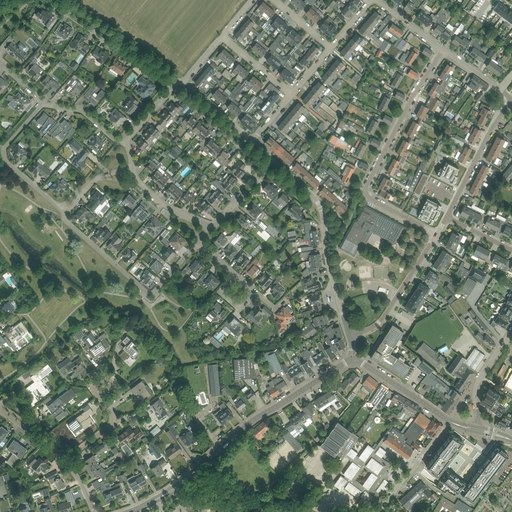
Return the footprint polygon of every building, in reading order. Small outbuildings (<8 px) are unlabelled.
[(307,2),(310,4),(313,0),(307,0),(305,0),(304,2),(301,0),(300,0),(296,5),(301,10),(306,4),(305,4),(307,2)] [(351,11),(345,6),(338,0),(336,3),(332,8),(334,10),(335,10),(337,12),(339,9),(336,7),(339,4),(344,9),(341,12),(346,16),(351,11)] [(356,5),(349,0),(345,0),(348,2),(345,6),(351,11),(351,10),(352,11),(353,11),(354,9),(354,8),(353,8),(356,5)] [(410,12),(416,5),(417,7),(419,4),(416,0),(415,0),(410,0),(408,3),(404,8),(410,12)] [(429,12),(424,8),(429,1),(427,0),(425,0),(422,5),(418,9),(421,11),(416,17),(422,21),(427,14),(429,12)] [(496,5),(492,11),(497,14),(503,5),(499,2),(498,3),(497,1),(495,4),(496,5)] [(258,13),(259,12),(262,15),(262,14),(262,15),(265,12),(269,7),(263,2),(259,7),(256,11),(258,13)] [(311,18),(318,9),(313,5),(312,6),(311,8),(306,13),(311,18)] [(437,15),(433,20),(436,23),(436,21),(443,13),(447,7),(444,5),(437,15)] [(497,14),(496,15),(500,18),(508,9),(503,5),(497,14)] [(275,12),(269,7),(265,12),(268,15),(265,18),(267,20),(270,17),(275,12)] [(323,13),(320,12),(318,9),(311,18),(316,22),(320,16),(323,13)] [(508,9),(500,18),(505,21),(511,12),(508,9)] [(36,15),(40,18),(47,23),(46,25),(49,28),(50,25),(53,21),(52,22),(50,20),(53,15),(49,13),(48,14),(43,10),(41,13),(38,11),(36,15)] [(379,19),(381,17),(379,14),(376,12),(375,12),(371,16),(377,21),(381,25),(384,22),(379,19)] [(443,13),(436,21),(439,24),(441,21),(442,21),(446,16),(443,13)] [(430,17),(427,14),(422,21),(428,25),(435,16),(432,14),(430,17)] [(377,21),(371,16),(367,21),(373,26),(377,21)] [(268,24),(264,29),(266,31),(267,32),(272,26),(273,27),(276,30),(283,21),(278,17),(275,21),(274,22),(271,20),(268,24)] [(256,30),(252,27),(251,26),(254,23),(249,19),(244,25),(251,31),(254,33),(256,30)] [(324,32),(332,23),(329,21),(329,20),(327,19),(324,22),(319,27),(324,32)] [(283,21),(276,30),(281,33),(279,36),(281,38),(284,35),(282,32),(283,31),(285,29),(288,26),(283,21)] [(373,26),(367,21),(363,26),(369,31),(373,26)] [(337,27),(335,25),(332,23),(324,32),(330,36),(334,31),(334,30),(337,27)] [(71,36),(74,31),(71,29),(72,28),(65,24),(61,29),(59,27),(55,33),(61,37),(62,36),(63,35),(67,37),(69,35),(71,36)] [(394,33),(398,28),(398,27),(396,25),(395,26),(392,24),(387,31),(393,35),(394,33)] [(438,25),(434,30),(435,31),(434,32),(437,33),(438,33),(440,35),(446,27),(443,24),(441,26),(438,25)] [(251,31),(244,25),(239,30),(247,37),(249,38),(251,36),(248,34),(251,31)] [(369,31),(363,26),(359,31),(363,34),(365,36),(367,34),(371,37),(373,34),(369,31)] [(398,28),(394,33),(393,35),(398,39),(400,37),(401,35),(403,32),(401,30),(401,29),(399,27),(398,28)] [(446,27),(440,35),(446,39),(450,34),(452,36),(454,33),(452,31),(446,27)] [(290,43),(297,34),(292,29),(288,35),(285,39),(290,43)] [(382,38),(387,31),(385,29),(379,35),(382,38)] [(247,37),(239,30),(235,36),(244,44),(246,42),(244,40),(247,37)] [(455,37),(452,41),(458,46),(462,40),(466,34),(464,32),(462,35),(461,34),(459,37),(456,35),(455,37)] [(79,33),(73,42),(72,42),(69,46),(77,51),(79,48),(86,53),(90,47),(82,42),(86,38),(79,33)] [(254,46),(252,48),(257,52),(264,44),(261,41),(261,40),(260,39),(262,36),(260,34),(258,36),(254,41),(257,43),(254,46)] [(298,43),(302,38),(297,34),(290,43),(293,45),(293,44),(295,46),(298,43)] [(356,34),(352,39),(358,44),(361,46),(366,40),(363,37),(362,39),(359,36),(356,34)] [(383,42),(376,36),(374,35),(373,34),(371,37),(381,46),(383,42)] [(469,48),(475,39),(473,37),(470,41),(466,39),(469,35),(466,34),(462,40),(458,46),(464,50),(467,47),(469,48)] [(482,48),(478,43),(480,40),(477,37),(475,39),(469,48),(472,50),(470,53),(476,58),(480,51),(481,49),(482,48)] [(402,38),(400,41),(396,47),(401,51),(407,42),(402,39),(403,38),(402,38)] [(37,39),(34,41),(40,47),(43,45),(37,39)] [(358,44),(352,39),(348,43),(355,49),(354,48),(358,44)] [(304,43),(303,45),(305,47),(308,44),(312,47),(309,50),(314,55),(319,49),(307,40),(304,43)] [(17,46),(12,42),(11,43),(7,47),(5,49),(10,53),(10,54),(13,56),(14,56),(21,62),(24,59),(25,59),(27,57),(26,56),(27,55),(22,51),(23,50),(24,51),(26,48),(20,43),(17,46)] [(278,56),(280,55),(275,51),(280,45),(277,43),(272,49),(271,50),(273,52),(271,55),(267,60),(272,64),(278,56)] [(355,49),(348,43),(344,48),(350,53),(353,50),(356,53),(357,51),(355,49)] [(269,48),(266,46),(264,44),(257,52),(262,56),(266,51),(269,48)] [(314,55),(309,50),(305,47),(303,45),(301,44),(299,46),(305,51),(303,55),(309,60),(314,55)] [(97,47),(92,54),(98,58),(97,59),(99,60),(101,61),(102,62),(103,61),(104,62),(109,54),(108,53),(107,51),(105,51),(104,52),(101,50),(102,50),(97,47)] [(422,52),(426,55),(429,57),(432,52),(425,47),(422,52)] [(350,53),(344,48),(340,53),(346,58),(350,53)] [(416,53),(418,51),(414,48),(411,53),(408,51),(406,54),(414,59),(417,54),(416,53)] [(219,60),(220,58),(223,61),(229,54),(224,49),(219,54),(220,54),(217,58),(219,60)] [(303,55),(296,49),(295,52),(302,58),(300,62),(305,66),(309,60),(303,55)] [(485,58),(486,56),(480,51),(476,58),(482,62),(485,58)] [(404,53),(399,60),(404,63),(408,66),(409,64),(411,64),(413,61),(414,59),(406,54),(404,53)] [(235,59),(229,54),(223,61),(222,63),(228,67),(231,64),(235,59)] [(286,61),(284,59),(283,60),(278,56),(272,64),(277,69),(281,63),(283,65),(286,61)] [(37,80),(40,76),(41,75),(38,73),(42,69),(36,63),(37,61),(34,59),(29,65),(31,67),(27,72),(37,80)] [(338,59),(334,64),(340,69),(344,64),(338,59)] [(115,60),(109,67),(121,75),(126,68),(121,64),(115,60)] [(493,71),(497,65),(491,61),(486,66),(493,71)] [(502,65),(501,65),(498,63),(497,65),(493,71),(499,75),(503,70),(500,67),(502,65)] [(237,72),(239,74),(243,68),(238,64),(234,69),(234,70),(232,73),(235,75),(237,72)] [(340,69),(334,64),(330,69),(336,74),(340,69)] [(447,64),(443,70),(448,74),(452,68),(453,69),(455,65),(453,64),(451,66),(447,64)] [(213,75),(216,72),(214,70),(213,69),(209,66),(205,72),(209,76),(214,80),(218,83),(220,81),(217,78),(213,75)] [(285,78),(292,70),(287,66),(284,69),(280,74),(285,78)] [(404,71),(404,72),(407,74),(412,77),(414,79),(415,79),(418,74),(411,69),(407,67),(405,70),(407,71),(406,73),(404,72),(404,71)] [(248,72),(243,68),(239,74),(237,76),(241,80),(244,78),(248,72)] [(336,74),(330,69),(326,74),(332,79),(336,74)] [(295,72),(292,70),(285,78),(290,83),(295,77),(298,74),(295,72)] [(452,76),(448,74),(443,70),(439,77),(443,79),(441,82),(447,85),(446,85),(449,81),(452,76)] [(400,71),(395,78),(400,81),(403,76),(402,75),(403,73),(400,71)] [(206,79),(209,76),(205,72),(200,77),(207,83),(212,88),(214,86),(206,79)] [(351,79),(356,83),(361,77),(356,73),(351,79)] [(69,86),(65,90),(69,93),(69,92),(70,93),(73,95),(74,96),(76,95),(77,94),(77,95),(84,88),(81,86),(82,84),(78,81),(76,79),(77,77),(74,74),(72,77),(70,80),(66,83),(69,86)] [(332,79),(326,74),(322,78),(328,84),(332,79)] [(474,75),(467,85),(474,90),(481,80),(474,75)] [(55,90),(59,86),(56,83),(47,76),(41,83),(45,86),(46,85),(48,87),(50,90),(52,87),(55,90)] [(220,87),(226,80),(225,80),(227,78),(224,76),(220,81),(218,83),(217,84),(220,87)] [(253,86),(258,81),(253,76),(248,82),(249,82),(247,85),(251,89),(253,86)] [(150,94),(150,93),(152,91),(152,90),(155,87),(147,80),(146,81),(142,77),(138,81),(143,86),(138,93),(145,98),(149,93),(150,94)] [(207,83),(200,77),(195,83),(200,87),(197,90),(198,90),(202,94),(206,89),(204,87),(207,83)] [(397,87),(400,82),(400,81),(395,78),(390,86),(394,88),(396,86),(397,87)] [(489,85),(481,80),(474,90),(477,92),(480,88),(484,91),(489,85)] [(0,92),(0,93),(6,87),(9,84),(6,82),(4,81),(1,85),(0,84),(0,92)] [(258,81),(251,89),(253,90),(256,92),(258,90),(260,88),(263,85),(258,81)] [(238,90),(240,92),(247,85),(244,82),(242,85),(238,90)] [(319,82),(315,86),(321,92),(323,94),(325,91),(323,89),(325,87),(323,85),(319,82)] [(438,93),(442,87),(444,89),(447,85),(441,82),(439,84),(436,82),(431,88),(438,93)] [(274,93),(270,98),(274,102),(275,102),(276,102),(277,100),(277,99),(279,96),(277,94),(280,91),(270,83),(266,88),(269,90),(270,89),(273,92),(272,92),(274,93)] [(317,96),(321,92),(315,86),(311,91),(317,96)] [(97,103),(100,99),(106,93),(102,90),(95,97),(92,95),(95,92),(93,91),(94,89),(92,87),(87,92),(83,96),(87,99),(86,100),(90,104),(91,103),(94,106),(96,103),(97,103)] [(217,99),(224,91),(219,87),(217,90),(212,95),(217,99)] [(463,87),(457,96),(461,98),(467,90),(463,87)] [(224,91),(217,99),(222,103),(227,98),(226,98),(227,97),(230,99),(234,95),(238,90),(235,88),(229,95),(224,91)] [(438,93),(431,88),(428,94),(431,96),(432,95),(435,97),(438,93)] [(317,96),(311,91),(307,96),(313,101),(317,96)] [(405,95),(397,91),(394,97),(402,101),(405,95)] [(274,102),(270,98),(265,94),(263,92),(263,93),(261,95),(266,99),(264,102),(270,107),(274,102)] [(478,101),(484,95),(480,92),(475,98),(478,101)] [(25,109),(31,103),(27,99),(26,100),(18,93),(16,96),(15,95),(14,96),(8,95),(7,100),(11,101),(17,106),(14,109),(20,114),(25,108),(25,109)] [(386,94),(382,102),(387,104),(390,99),(389,98),(390,96),(386,94)] [(231,102),(227,107),(232,112),(236,106),(239,104),(234,100),(235,99),(236,97),(234,95),(230,99),(233,102),(232,103),(231,102)] [(440,101),(435,97),(432,95),(431,96),(430,98),(429,100),(430,100),(430,101),(438,105),(440,101)] [(131,114),(133,112),(138,106),(136,105),(139,102),(132,96),(127,102),(128,103),(124,108),(131,114)] [(313,101),(307,96),(303,101),(309,106),(313,101)] [(270,107),(264,102),(260,99),(257,97),(256,97),(255,99),(259,101),(262,104),(263,105),(260,109),(263,111),(265,113),(270,107)] [(243,108),(242,109),(243,109),(245,111),(252,102),(250,100),(243,108)] [(344,111),(348,104),(344,101),(338,107),(344,111)] [(434,111),(438,105),(430,101),(428,103),(425,106),(429,108),(434,111)] [(245,111),(244,112),(247,114),(248,112),(255,104),(252,102),(245,111)] [(384,110),(387,105),(387,104),(382,102),(378,109),(382,112),(383,109),(384,110)] [(167,108),(170,111),(175,115),(178,111),(179,112),(183,108),(177,103),(175,105),(172,103),(167,108)] [(298,103),(294,108),(300,113),(304,108),(298,103)] [(426,113),(429,108),(425,106),(422,104),(422,105),(421,106),(419,110),(426,114),(426,113)] [(490,112),(488,110),(489,107),(481,104),(479,108),(482,109),(479,114),(481,116),(487,118),(490,112)] [(236,106),(232,112),(237,116),(241,111),(241,110),(243,107),(240,105),(238,108),(236,106)] [(302,115),(300,113),(294,108),(290,113),(296,118),(298,120),(302,115)] [(116,127),(120,123),(122,124),(127,119),(123,115),(124,113),(120,109),(118,111),(116,109),(115,110),(114,109),(111,113),(113,115),(109,119),(113,122),(112,123),(116,127)] [(170,111),(168,113),(165,110),(161,115),(168,122),(173,117),(174,118),(176,116),(175,115),(170,111)] [(432,117),(426,113),(426,114),(419,110),(417,114),(416,115),(417,116),(420,118),(419,119),(422,121),(423,120),(429,123),(432,117)] [(245,116),(240,121),(245,126),(250,120),(253,117),(248,112),(247,114),(245,116)] [(296,118),(290,113),(286,118),(292,123),(296,118)] [(39,118),(36,121),(39,124),(40,123),(43,125),(43,126),(44,126),(39,132),(43,135),(52,125),(55,121),(51,117),(50,119),(48,117),(46,115),(45,114),(44,114),(43,114),(43,115),(39,118),(40,118),(39,119),(39,118)] [(165,126),(168,122),(161,115),(158,119),(156,121),(159,123),(157,126),(163,131),(164,131),(165,129),(167,127),(165,126)] [(393,119),(385,115),(382,120),(390,124),(393,119)] [(183,121),(182,122),(183,123),(184,125),(185,123),(190,128),(190,129),(194,124),(197,121),(191,116),(189,119),(187,117),(185,119),(183,121)] [(483,125),(487,118),(481,116),(478,122),(483,125)] [(250,120),(245,126),(251,130),(252,128),(255,131),(259,126),(256,124),(258,121),(255,119),(253,117),(250,120)] [(378,119),(374,117),(370,125),(375,128),(378,122),(377,122),(378,119)] [(292,123),(286,118),(282,123),(288,127),(292,123)] [(433,127),(422,121),(419,119),(417,123),(413,121),(410,128),(415,131),(419,124),(420,124),(420,123),(432,129),(433,127)] [(72,127),(65,120),(59,126),(57,123),(49,132),(54,137),(57,134),(63,140),(66,136),(68,138),(75,130),(71,127),(72,127)] [(352,122),(350,125),(353,127),(358,130),(362,132),(364,129),(352,122)] [(196,125),(194,124),(190,129),(187,132),(191,136),(194,132),(198,135),(204,127),(199,123),(196,125)] [(288,127),(282,123),(278,127),(284,132),(288,127)] [(163,131),(157,126),(155,128),(152,125),(147,130),(155,137),(160,131),(161,133),(163,131)] [(372,133),(375,128),(370,125),(366,132),(370,134),(371,133),(372,133)] [(204,138),(209,132),(204,127),(198,135),(201,138),(199,140),(201,141),(199,144),(201,146),(206,140),(204,138)] [(324,133),(322,131),(319,128),(315,133),(320,138),(324,133)] [(412,137),(415,131),(410,128),(406,134),(410,136),(409,139),(411,140),(413,138),(412,137)] [(475,128),(472,135),(477,137),(481,131),(475,128)] [(152,141),(155,137),(147,130),(143,136),(146,138),(144,140),(150,146),(152,147),(153,146),(150,143),(152,141)] [(104,144),(101,142),(99,139),(96,136),(95,137),(92,135),(89,138),(88,140),(90,142),(88,145),(93,149),(92,151),(96,154),(97,152),(102,146),(104,144)] [(333,135),(328,144),(344,153),(344,152),(345,150),(341,148),(345,142),(333,135)] [(474,144),(477,137),(472,135),(468,142),(474,144)] [(459,140),(454,138),(451,136),(450,140),(462,146),(464,143),(459,140)] [(270,147),(275,142),(270,137),(265,143),(270,147)] [(496,139),(494,143),(495,143),(502,146),(505,148),(508,143),(505,141),(503,140),(497,137),(498,138),(497,139),(496,139)] [(150,146),(144,140),(144,141),(141,138),(136,143),(139,146),(137,148),(138,149),(141,152),(143,153),(147,149),(149,151),(152,147),(150,146)] [(370,143),(375,146),(378,147),(381,142),(373,138),(370,143)] [(73,139),(68,144),(70,146),(69,146),(76,153),(77,152),(78,153),(79,153),(80,153),(77,157),(76,157),(71,162),(73,163),(81,171),(86,165),(82,161),(89,153),(84,149),(83,148),(73,139)] [(208,142),(206,140),(201,146),(200,145),(201,146),(200,147),(207,154),(210,151),(216,144),(211,139),(208,142)] [(410,143),(411,142),(417,145),(418,144),(414,142),(411,140),(409,139),(407,142),(403,140),(400,146),(406,149),(405,149),(409,143),(410,143)] [(460,149),(441,139),(440,142),(443,144),(458,152),(460,149)] [(274,151),(279,146),(275,142),(270,147),(274,151)] [(499,152),(502,146),(495,143),(494,145),(493,144),(491,148),(492,149),(499,152)] [(13,151),(11,153),(14,155),(16,157),(16,158),(19,161),(20,160),(23,162),(27,157),(25,155),(27,152),(18,144),(13,150),(13,151)] [(221,149),(216,144),(210,151),(215,156),(214,157),(216,159),(221,154),(221,153),(219,151),(221,149)] [(173,149),(180,154),(182,151),(176,146),(173,149)] [(279,156),(284,150),(279,146),(274,151),(279,156)] [(409,151),(406,149),(400,146),(397,153),(400,155),(399,157),(404,160),(405,161),(406,158),(404,156),(405,154),(407,155),(409,151)] [(360,157),(363,151),(358,148),(358,149),(355,147),(351,155),(357,158),(359,156),(360,157)] [(471,150),(465,147),(462,154),(468,157),(471,150)] [(141,152),(138,149),(133,154),(137,158),(141,152)] [(496,158),(499,152),(492,149),(492,150),(490,150),(488,154),(490,154),(496,158)] [(284,160),(289,154),(284,150),(279,156),(284,160)] [(216,159),(216,160),(222,166),(223,165),(224,166),(225,164),(228,160),(226,158),(229,155),(223,151),(221,153),(221,154),(216,159)] [(464,163),(468,157),(462,154),(458,152),(455,158),(459,160),(464,163)] [(294,158),(289,154),(284,160),(289,164),(294,158)] [(493,163),(496,158),(490,154),(489,156),(487,155),(486,159),(493,163)] [(151,172),(159,163),(160,163),(155,158),(154,159),(151,157),(146,163),(148,165),(146,168),(151,173),(151,172)] [(177,160),(183,165),(185,162),(179,157),(177,160)] [(403,163),(404,160),(399,157),(398,160),(394,158),(390,165),(396,168),(399,170),(399,169),(401,165),(400,164),(401,162),(403,163)] [(423,159),(419,168),(423,170),(427,161),(423,159)] [(36,161),(29,169),(34,174),(38,170),(46,178),(51,172),(42,165),(41,166),(36,162),(36,161)] [(232,172),(232,171),(232,172),(237,175),(237,176),(240,178),(244,173),(241,170),(245,166),(239,161),(236,165),(237,166),(232,172)] [(361,161),(358,167),(366,171),(368,165),(361,161)] [(355,166),(347,162),(343,171),(351,175),(354,169),(353,169),(355,166)] [(440,168),(437,175),(442,177),(445,179),(445,178),(447,179),(448,179),(447,180),(448,180),(449,181),(454,183),(458,176),(455,175),(459,168),(446,162),(443,169),(440,168)] [(163,174),(165,172),(160,168),(162,165),(159,163),(151,172),(153,174),(151,177),(156,182),(163,174)] [(298,173),(302,168),(297,163),(292,168),(298,173)] [(511,179),(511,164),(502,176),(509,183),(511,179)] [(397,174),(399,170),(396,168),(390,165),(387,172),(394,175),(395,175),(396,174),(396,173),(397,174)] [(483,165),(479,171),(485,174),(489,168),(483,165)] [(235,178),(237,176),(237,175),(232,172),(232,171),(231,171),(229,168),(226,172),(229,176),(228,176),(226,179),(233,186),(238,181),(235,178)] [(303,178),(308,173),(302,168),(298,173),(303,178)] [(419,168),(414,177),(418,179),(423,170),(419,168)] [(173,178),(165,171),(163,174),(156,182),(161,186),(164,183),(166,186),(173,178)] [(330,174),(336,179),(339,176),(333,171),(330,174)] [(346,183),(351,175),(343,171),(341,174),(344,175),(341,180),(346,183)] [(482,181),(485,174),(479,171),(476,178),(482,181)] [(309,183),(314,178),(308,173),(303,178),(309,183)] [(423,174),(414,192),(419,195),(428,177),(423,174)] [(178,187),(175,184),(175,183),(174,182),(174,181),(177,178),(175,176),(173,178),(166,186),(168,187),(166,190),(168,192),(171,195),(178,187)] [(414,189),(418,179),(414,177),(411,176),(406,185),(410,187),(414,189)] [(391,181),(390,181),(388,179),(385,178),(384,177),(383,178),(381,182),(386,185),(388,186),(391,181)] [(319,183),(314,178),(309,183),(315,188),(319,183)] [(484,182),(482,181),(476,178),(473,185),(479,188),(481,189),(483,186),(482,186),(484,182)] [(58,179),(50,188),(56,193),(59,195),(61,193),(63,190),(64,191),(67,187),(65,186),(68,183),(63,179),(60,182),(58,179)] [(228,191),(233,186),(226,179),(223,182),(219,182),(216,179),(215,181),(214,180),(213,181),(224,190),(225,188),(228,191)] [(224,190),(213,181),(213,182),(212,181),(210,183),(212,184),(211,185),(211,186),(212,187),(212,188),(216,191),(213,194),(220,201),(224,196),(221,193),(224,190)] [(385,191),(388,186),(386,185),(381,182),(379,187),(378,188),(379,188),(381,190),(385,191)] [(267,193),(268,194),(268,197),(269,197),(272,200),(274,197),(277,194),(275,192),(277,189),(273,185),(272,187),(268,183),(265,187),(264,186),(263,188),(264,188),(263,189),(266,192),(267,193)] [(181,199),(188,191),(180,185),(179,186),(171,195),(176,200),(179,197),(181,199)] [(478,192),(479,188),(473,185),(469,192),(475,195),(477,191),(478,192)] [(329,186),(326,189),(324,187),(319,192),(325,197),(329,192),(332,189),(331,189),(329,186)] [(385,191),(381,190),(379,194),(380,194),(380,196),(388,200),(391,194),(385,191)] [(93,199),(87,206),(93,212),(98,206),(100,204),(101,205),(107,199),(104,197),(97,191),(95,192),(94,192),(93,194),(93,195),(91,197),(93,199)] [(194,199),(196,197),(196,196),(192,193),(192,194),(188,191),(181,199),(186,204),(189,201),(191,203),(194,199)] [(489,196),(490,194),(485,191),(483,194),(483,193),(480,198),(486,201),(488,196),(489,196)] [(215,206),(220,201),(213,194),(210,192),(204,200),(210,205),(212,203),(215,206)] [(331,202),(335,197),(329,192),(325,197),(331,202)] [(278,195),(272,201),(278,207),(281,203),(282,202),(285,205),(289,200),(288,199),(288,197),(286,196),(285,196),(283,194),(280,197),(278,195)] [(127,204),(133,209),(137,204),(134,202),(136,201),(130,196),(129,198),(127,196),(123,201),(127,204)] [(337,207),(341,202),(335,197),(331,202),(337,207)] [(123,201),(120,198),(114,206),(117,208),(123,201)] [(427,198),(418,217),(432,224),(434,219),(435,220),(440,211),(439,210),(441,205),(427,198)] [(210,206),(210,205),(204,200),(202,204),(200,202),(200,203),(196,207),(202,212),(204,210),(207,212),(208,211),(210,212),(213,209),(213,208),(210,206)] [(347,207),(341,202),(337,207),(342,212),(347,207)] [(249,206),(246,209),(252,214),(252,215),(255,218),(256,218),(258,219),(261,217),(263,214),(261,212),(262,211),(262,210),(258,206),(254,203),(250,207),(249,206)] [(288,207),(284,211),(289,215),(291,215),(292,213),(294,216),(299,221),(304,215),(299,211),(300,209),(297,206),(297,205),(295,204),(294,204),(290,208),(288,207)] [(145,218),(149,214),(143,209),(144,208),(140,205),(137,208),(131,215),(132,215),(135,218),(137,216),(142,221),(143,220),(144,221),(146,219),(145,218)] [(366,244),(370,236),(371,235),(372,234),(373,234),(374,234),(375,234),(379,237),(379,236),(395,244),(404,227),(364,205),(356,220),(354,219),(339,248),(353,256),(361,241),(366,244)] [(460,214),(466,217),(470,210),(466,208),(467,206),(465,205),(460,214)] [(77,212),(72,218),(75,221),(76,220),(80,223),(85,217),(90,222),(94,217),(89,212),(82,206),(83,207),(78,212),(77,212)] [(466,217),(472,220),(477,210),(471,207),(470,210),(466,217)] [(472,220),(478,223),(480,220),(483,221),(484,219),(486,215),(477,210),(472,220)] [(491,227),(495,218),(487,213),(486,215),(484,219),(487,221),(485,225),(491,227)] [(122,220),(125,223),(131,217),(130,217),(128,214),(122,220)] [(254,221),(252,220),(250,218),(247,215),(246,215),(247,216),(245,218),(241,214),(239,216),(238,216),(237,218),(237,219),(236,219),(240,223),(242,225),(245,228),(248,225),(249,227),(254,221)] [(101,228),(104,225),(107,220),(104,217),(96,227),(98,229),(94,234),(95,236),(94,237),(96,239),(98,238),(101,241),(104,237),(106,239),(111,233),(106,229),(104,231),(101,228)] [(164,225),(159,221),(154,217),(146,226),(155,234),(164,225)] [(501,228),(504,222),(505,221),(496,217),(495,218),(491,227),(496,230),(498,227),(501,228)] [(267,226),(261,221),(258,224),(264,230),(267,226)] [(307,236),(304,237),(304,239),(318,237),(317,230),(311,231),(310,222),(305,223),(307,236)] [(508,236),(511,228),(511,226),(504,222),(501,228),(504,230),(502,233),(508,236)] [(264,230),(258,224),(255,227),(262,233),(264,230)] [(139,235),(145,228),(142,226),(136,233),(139,235)] [(224,248),(227,244),(229,242),(236,234),(234,232),(231,236),(223,236),(221,234),(216,239),(213,243),(218,247),(221,244),(223,245),(222,246),(224,248)] [(453,233),(449,239),(459,244),(464,236),(457,232),(456,235),(453,233)] [(174,236),(169,242),(175,247),(178,250),(181,247),(184,244),(187,241),(184,238),(183,238),(177,233),(174,236)] [(112,235),(106,242),(109,244),(108,245),(108,247),(110,248),(110,249),(111,250),(112,250),(115,253),(120,248),(121,247),(121,246),(122,246),(119,243),(122,239),(116,234),(113,237),(112,235)] [(237,234),(236,234),(229,242),(230,243),(224,250),(226,252),(225,253),(231,259),(238,251),(235,249),(239,245),(236,243),(241,237),(237,234)] [(318,237),(304,239),(304,241),(308,241),(308,245),(312,244),(312,245),(319,244),(318,237)] [(170,243),(163,238),(160,241),(167,247),(170,243)] [(459,244),(449,239),(446,245),(449,246),(448,249),(455,253),(457,249),(459,244)] [(480,256),(483,248),(477,245),(475,249),(473,247),(471,250),(470,253),(472,255),(478,258),(479,256),(480,256)] [(122,254),(124,257),(125,258),(123,260),(128,265),(131,261),(132,262),(137,256),(131,251),(127,248),(122,254)] [(176,253),(172,250),(169,248),(162,256),(165,258),(169,262),(176,253)] [(489,251),(483,248),(480,256),(479,256),(478,258),(487,263),(490,256),(487,255),(489,251)] [(166,262),(162,259),(153,251),(150,255),(156,260),(150,267),(155,271),(158,274),(162,270),(161,269),(164,266),(163,265),(166,262)] [(321,256),(320,255),(320,253),(317,254),(316,251),(300,253),(301,257),(309,257),(309,261),(321,260),(321,259),(321,258),(321,256)] [(443,251),(440,255),(451,263),(452,261),(450,260),(452,257),(443,251)] [(249,261),(246,258),(248,256),(243,252),(241,254),(240,253),(235,259),(238,262),(237,264),(242,268),(245,265),(245,266),(249,261)] [(497,265),(501,257),(495,254),(493,258),(490,256),(487,263),(493,265),(494,263),(497,265)] [(451,263),(440,255),(437,260),(447,267),(449,268),(452,263),(451,263)] [(506,270),(508,265),(505,264),(507,260),(501,257),(497,265),(496,267),(505,272),(506,270)] [(256,258),(248,267),(244,270),(247,273),(248,272),(254,278),(258,274),(261,271),(255,266),(259,261),(256,258)] [(190,262),(184,268),(181,272),(184,275),(190,268),(194,271),(191,274),(196,278),(200,275),(198,273),(204,267),(199,263),(196,260),(192,264),(190,262)] [(319,270),(319,267),(321,266),(321,264),(322,263),(322,262),(321,261),(321,260),(309,261),(306,262),(306,266),(307,269),(302,273),(304,277),(311,273),(319,270)] [(440,270),(444,273),(447,267),(437,260),(433,266),(440,270)] [(462,262),(458,268),(459,268),(462,270),(460,272),(463,274),(466,269),(463,267),(465,264),(465,263),(462,262)] [(474,267),(469,276),(482,283),(487,275),(474,267)] [(470,272),(470,271),(469,271),(466,269),(463,274),(460,272),(462,270),(459,268),(457,270),(456,273),(463,277),(465,279),(466,279),(470,272)] [(147,269),(144,272),(142,270),(139,274),(141,276),(143,278),(141,280),(148,286),(152,281),(153,280),(152,278),(150,276),(152,274),(147,269)] [(431,287),(432,287),(434,283),(435,283),(439,277),(435,275),(430,271),(428,274),(427,274),(425,276),(426,277),(427,278),(425,282),(431,288),(432,288),(431,287)] [(204,274),(197,282),(200,285),(202,282),(203,283),(206,285),(207,284),(207,285),(209,287),(209,286),(212,289),(216,285),(217,285),(220,281),(214,276),(213,277),(207,272),(208,272),(207,272),(205,275),(204,274)] [(258,282),(258,283),(265,288),(272,280),(265,274),(263,272),(260,275),(257,279),(259,281),(258,282)] [(444,273),(442,275),(449,283),(457,291),(463,282),(465,279),(463,277),(458,285),(453,279),(453,278),(445,273),(444,273)] [(311,276),(303,281),(305,288),(307,287),(308,291),(314,289),(318,287),(316,281),(312,282),(312,281),(313,280),(311,276)] [(461,290),(459,292),(464,296),(466,293),(469,295),(477,282),(468,277),(461,290)] [(285,291),(277,283),(271,289),(273,291),(271,294),(277,299),(280,295),(285,291)] [(420,283),(417,288),(427,294),(431,289),(420,283)] [(457,291),(449,283),(445,287),(453,296),(458,291),(457,291)] [(427,295),(427,294),(417,288),(414,293),(422,298),(425,293),(427,295)] [(414,293),(411,297),(422,305),(425,300),(422,298),(414,293)] [(319,294),(310,297),(311,297),(308,298),(310,305),(313,304),(313,305),(315,311),(322,309),(321,305),(320,305),(319,302),(321,302),(320,298),(320,295),(319,295),(319,294)] [(14,313),(13,310),(15,309),(10,302),(14,300),(10,295),(4,300),(6,303),(4,304),(5,305),(1,308),(6,314),(6,313),(9,317),(14,313)] [(408,302),(416,308),(416,307),(419,310),(422,305),(411,297),(408,302)] [(511,302),(508,300),(506,303),(504,302),(501,307),(511,313),(511,302)] [(216,302),(213,306),(212,307),(214,309),(213,310),(212,309),(207,315),(207,316),(207,315),(212,320),(215,317),(217,319),(219,319),(221,317),(222,317),(227,312),(223,309),(222,310),(221,309),(222,307),(216,302)] [(416,308),(408,302),(405,307),(413,313),(416,308)] [(264,306),(261,309),(269,316),(272,313),(264,306)] [(276,321),(279,331),(287,328),(285,324),(293,317),(284,307),(281,310),(282,311),(279,313),(279,312),(276,315),(280,318),(276,321)] [(511,318),(511,315),(511,313),(501,307),(498,312),(500,313),(498,316),(508,322),(507,322),(509,319),(510,318),(511,318)] [(247,315),(251,318),(255,323),(260,318),(258,316),(261,312),(260,311),(256,308),(253,312),(251,310),(247,315)] [(488,329),(483,323),(472,309),(468,312),(473,319),(484,332),(488,329)] [(325,314),(319,316),(318,316),(313,318),(316,325),(328,322),(325,314)] [(462,315),(459,317),(465,325),(468,323),(462,315)] [(505,328),(508,322),(498,316),(496,319),(494,318),(492,322),(490,325),(494,328),(496,325),(497,325),(498,324),(505,328)] [(240,333),(246,327),(234,317),(231,320),(228,318),(220,327),(229,334),(231,331),(235,334),(238,331),(240,333)] [(21,328),(24,325),(21,321),(12,328),(10,326),(3,331),(7,335),(12,342),(15,340),(21,335),(21,336),(25,333),(21,328)] [(311,325),(310,326),(308,324),(301,329),(303,331),(302,331),(307,337),(316,331),(314,328),(314,327),(313,328),(311,325)] [(393,324),(376,349),(376,350),(375,350),(372,355),(370,357),(373,359),(375,360),(377,361),(378,361),(403,378),(408,371),(407,370),(410,366),(390,353),(404,332),(399,329),(400,329),(393,324)] [(339,326),(334,328),(337,337),(338,337),(339,340),(335,343),(337,346),(339,350),(343,348),(343,349),(346,347),(345,346),(346,346),(341,339),(343,338),(342,336),(339,326)] [(479,332),(475,336),(490,349),(495,344),(486,335),(484,337),(479,332)] [(3,338),(0,334),(0,333),(0,346),(6,342),(8,340),(6,336),(3,338)] [(90,334),(83,339),(88,345),(85,347),(85,346),(84,347),(88,353),(88,352),(89,352),(94,359),(93,357),(102,351),(103,351),(104,351),(110,346),(104,338),(107,336),(105,333),(96,339),(95,340),(90,334)] [(126,349),(120,355),(125,360),(130,355),(133,358),(135,356),(139,352),(132,346),(135,343),(127,336),(122,341),(127,346),(126,346),(124,348),(126,349)] [(212,336),(209,340),(217,347),(220,343),(212,336)] [(328,346),(324,348),(329,355),(328,356),(330,359),(336,355),(334,352),(337,350),(328,336),(325,338),(328,346)] [(326,357),(328,356),(329,355),(324,348),(320,341),(317,343),(320,351),(316,353),(323,363),(328,360),(326,357)] [(440,370),(444,364),(447,361),(423,342),(416,351),(440,370)] [(456,371),(454,375),(460,379),(454,386),(456,387),(461,391),(469,381),(472,375),(474,373),(473,372),(474,370),(475,370),(485,355),(481,352),(474,348),(466,359),(465,358),(456,371)] [(323,363),(316,353),(313,355),(307,349),(304,351),(314,366),(314,365),(313,364),(316,363),(317,366),(319,365),(323,363)] [(274,351),(267,353),(271,364),(275,374),(276,375),(280,373),(279,370),(281,369),(274,351)] [(311,367),(314,366),(304,351),(301,353),(304,361),(301,363),(305,370),(307,373),(313,370),(311,367)] [(267,365),(271,364),(267,353),(263,355),(267,365)] [(459,354),(447,370),(454,375),(456,371),(465,358),(459,354)] [(302,371),(305,370),(301,363),(296,356),(294,358),(297,367),(293,369),(299,378),(303,375),(302,375),(304,374),(302,371)] [(67,369),(69,371),(68,370),(72,367),(75,371),(69,375),(72,379),(81,373),(85,379),(87,376),(86,375),(93,370),(88,373),(86,369),(81,363),(83,362),(79,357),(72,362),(68,357),(57,366),(62,373),(66,370),(65,370),(67,369)] [(418,357),(413,364),(418,367),(422,361),(418,357)] [(257,378),(256,375),(255,369),(253,361),(252,358),(234,359),(235,379),(257,378)] [(423,361),(418,367),(427,374),(429,375),(433,369),(423,361)] [(299,378),(293,369),(290,371),(285,363),(280,366),(289,380),(292,378),(294,381),(299,378)] [(209,364),(212,396),(220,395),(217,364),(209,364)] [(43,383),(41,379),(53,370),(49,365),(32,378),(36,384),(34,386),(32,384),(24,390),(29,396),(28,397),(30,400),(31,400),(34,404),(38,401),(35,397),(36,396),(32,391),(36,388),(40,392),(41,392),(44,396),(50,391),(47,387),(46,388),(43,383)] [(353,372),(347,380),(346,379),(337,390),(340,392),(343,388),(345,390),(350,383),(353,385),(356,382),(359,377),(353,372)] [(440,384),(429,375),(427,374),(422,381),(426,384),(423,389),(427,392),(429,389),(430,389),(432,387),(437,391),(444,395),(448,398),(447,400),(455,405),(458,401),(446,393),(448,390),(441,384),(441,385),(440,384)] [(369,376),(364,382),(363,383),(366,386),(364,388),(371,393),(378,383),(369,376)] [(437,378),(435,380),(440,384),(441,385),(441,384),(448,390),(446,393),(458,401),(462,396),(454,390),(449,387),(443,382),(438,377),(437,378)] [(278,381),(278,380),(277,378),(275,378),(272,379),(272,380),(275,386),(279,392),(283,390),(278,381)] [(282,379),(281,378),(278,380),(278,381),(283,390),(288,387),(282,379)] [(270,385),(266,388),(272,396),(279,392),(275,386),(272,380),(268,382),(270,385)] [(147,385),(146,386),(142,381),(131,389),(135,394),(138,392),(140,394),(139,395),(141,397),(144,400),(143,401),(148,398),(148,399),(154,395),(147,385)] [(503,400),(507,395),(501,391),(496,388),(491,385),(490,388),(481,402),(484,404),(487,407),(490,410),(491,409),(493,411),(493,410),(494,411),(499,404),(503,400)] [(231,394),(225,386),(220,390),(226,397),(231,394)] [(388,391),(380,386),(370,401),(377,406),(388,391)] [(249,388),(247,390),(243,392),(250,401),(256,396),(249,388)] [(52,401),(46,405),(47,405),(53,412),(52,413),(58,420),(66,414),(66,416),(70,413),(69,413),(67,415),(61,407),(74,397),(69,390),(54,401),(53,400),(54,401),(53,402),(52,401)] [(330,390),(325,394),(329,401),(335,397),(330,390)] [(400,395),(395,393),(394,393),(390,391),(386,396),(389,398),(390,397),(392,398),(391,400),(392,401),(387,408),(390,410),(394,402),(395,403),(400,395)] [(449,414),(455,405),(447,400),(448,398),(444,395),(437,391),(434,395),(437,397),(438,396),(446,402),(443,406),(442,406),(442,405),(439,403),(437,406),(449,414)] [(348,398),(351,401),(356,395),(352,392),(348,398)] [(329,401),(325,394),(319,397),(324,404),(329,401)] [(235,404),(239,409),(245,404),(243,402),(244,401),(239,395),(236,398),(238,401),(235,404)] [(401,406),(405,398),(400,395),(395,403),(401,406)] [(324,404),(319,397),(314,401),(319,408),(324,404)] [(406,409),(410,401),(405,398),(401,406),(403,407),(401,411),(403,412),(406,409)] [(160,399),(157,401),(155,403),(150,406),(153,409),(157,414),(156,414),(157,415),(156,415),(161,422),(162,422),(168,418),(169,417),(164,410),(164,411),(163,409),(162,408),(164,406),(160,399)] [(406,409),(403,412),(406,414),(408,410),(411,412),(409,415),(413,417),(415,414),(419,406),(410,401),(406,409)] [(499,416),(502,412),(503,413),(510,405),(506,402),(503,407),(499,404),(494,411),(494,412),(497,414),(499,416)] [(219,406),(223,412),(217,417),(220,421),(219,422),(221,424),(222,423),(222,424),(226,421),(227,422),(230,419),(229,419),(233,416),(228,408),(223,403),(219,406)] [(310,403),(302,409),(305,412),(310,419),(312,417),(310,414),(313,412),(314,411),(312,408),(313,407),(310,403)] [(375,410),(368,419),(370,421),(373,416),(374,417),(376,415),(378,412),(375,410)] [(69,424),(68,424),(69,426),(74,432),(79,428),(82,426),(85,429),(91,424),(92,424),(93,423),(92,423),(94,422),(90,416),(89,417),(88,416),(89,415),(88,415),(85,412),(82,414),(81,414),(71,422),(69,424)] [(310,419),(305,412),(301,414),(300,412),(295,416),(300,423),(303,421),(304,423),(310,419)] [(406,425),(400,432),(406,436),(408,438),(405,441),(409,444),(413,440),(414,441),(417,437),(421,432),(424,428),(427,424),(427,425),(430,420),(424,416),(422,415),(423,415),(420,412),(417,416),(416,417),(414,420),(411,417),(405,425),(406,425)] [(500,416),(499,417),(496,424),(506,428),(510,420),(506,418),(506,417),(501,415),(501,416),(500,416)] [(300,425),(299,426),(298,425),(300,423),(295,416),(289,420),(291,423),(290,424),(286,427),(287,429),(291,433),(291,434),(294,437),(294,438),(297,435),(295,433),(299,430),(301,432),(304,430),(300,425)] [(428,432),(434,437),(436,433),(435,432),(441,425),(437,422),(436,423),(432,420),(428,425),(427,425),(427,424),(424,428),(421,432),(425,435),(428,432)] [(170,429),(175,436),(179,434),(173,427),(177,424),(174,421),(167,426),(170,429)] [(256,437),(257,438),(262,434),(269,428),(268,427),(263,421),(251,431),(256,437)] [(341,461),(345,456),(351,448),(359,437),(337,422),(320,445),(341,461)] [(0,440),(1,442),(0,443),(0,444),(2,447),(8,439),(5,437),(9,432),(2,426),(0,428),(0,440)] [(127,431),(118,437),(123,444),(134,436),(137,440),(143,435),(138,428),(134,431),(130,427),(126,430),(127,431)] [(403,441),(406,436),(393,427),(390,432),(383,441),(407,458),(408,456),(409,457),(411,454),(413,450),(411,448),(412,447),(403,441)] [(175,436),(170,429),(166,432),(174,443),(178,440),(175,436)] [(187,430),(179,436),(182,441),(185,445),(186,444),(188,446),(192,442),(193,443),(197,440),(194,436),(191,432),(189,433),(188,431),(187,430)] [(386,461),(381,457),(386,451),(379,446),(381,444),(383,441),(390,432),(388,431),(388,430),(379,442),(374,449),(368,444),(359,457),(356,455),(357,453),(351,448),(345,456),(353,461),(343,474),(345,475),(344,477),(341,475),(334,485),(341,489),(343,486),(345,487),(345,488),(357,497),(359,494),(361,496),(373,506),(377,500),(379,500),(379,498),(387,488),(384,486),(388,481),(384,479),(389,472),(386,470),(391,464),(387,460),(386,461)] [(486,484),(508,456),(505,453),(506,453),(505,452),(501,449),(500,450),(497,447),(489,457),(455,430),(427,467),(431,470),(438,476),(437,477),(440,479),(440,480),(438,483),(436,485),(441,488),(440,490),(446,493),(447,492),(455,496),(456,494),(470,505),(473,502),(486,484)] [(285,439),(287,438),(298,450),(301,447),(299,445),(299,444),(288,431),(283,436),(285,439)] [(114,444),(108,438),(103,442),(105,444),(95,451),(97,454),(98,455),(107,447),(108,448),(114,444)] [(28,449),(19,443),(14,440),(8,449),(14,453),(8,462),(12,465),(12,466),(13,467),(19,457),(21,458),(28,449)] [(152,442),(148,445),(151,449),(150,451),(149,451),(150,451),(152,454),(152,455),(152,454),(154,453),(157,458),(161,455),(152,442)] [(414,442),(411,445),(418,450),(421,447),(414,442)] [(177,443),(166,451),(168,455),(171,459),(176,455),(182,451),(180,447),(177,443)] [(46,473),(50,469),(47,467),(48,465),(45,463),(46,462),(40,458),(38,461),(37,460),(33,456),(26,462),(30,466),(31,466),(32,467),(39,472),(41,469),(46,473)] [(89,471),(98,465),(95,459),(93,456),(86,460),(88,463),(85,465),(89,471)] [(156,461),(150,465),(158,476),(163,472),(160,467),(164,465),(167,464),(164,459),(158,463),(156,461)] [(105,471),(104,469),(104,470),(102,467),(100,468),(98,465),(89,471),(93,477),(96,475),(97,475),(98,474),(98,473),(99,473),(102,477),(106,475),(119,467),(117,464),(105,471)] [(143,475),(142,475),(140,473),(135,476),(136,479),(140,486),(147,483),(143,475)] [(61,478),(55,481),(59,489),(65,486),(64,482),(63,482),(61,478)] [(140,486),(136,479),(129,482),(134,490),(140,486)] [(98,480),(93,483),(97,489),(101,487),(102,489),(101,490),(105,497),(106,497),(107,500),(115,497),(111,488),(111,487),(106,489),(105,486),(103,480),(99,483),(98,480)] [(421,481),(414,488),(420,494),(423,491),(429,497),(432,494),(427,488),(421,481)] [(116,486),(111,488),(115,497),(123,494),(121,488),(121,487),(120,487),(119,483),(115,485),(116,486)] [(414,488),(405,496),(413,505),(422,497),(423,497),(420,494),(414,488)] [(68,501),(58,504),(59,508),(60,511),(69,511),(73,511),(71,504),(75,503),(74,498),(71,492),(69,494),(69,491),(71,490),(70,490),(65,493),(68,501)] [(334,500),(335,497),(333,496),(334,491),(329,490),(328,495),(324,495),(323,498),(334,500)] [(405,496),(400,501),(406,507),(410,511),(415,506),(413,505),(405,496)] [(441,511),(442,511),(444,507),(451,511),(452,511),(455,511),(457,509),(461,511),(469,511),(472,508),(468,505),(458,499),(455,504),(442,496),(433,511),(435,511),(441,511)] [(45,499),(47,506),(40,508),(41,511),(55,511),(50,497),(45,499)]
